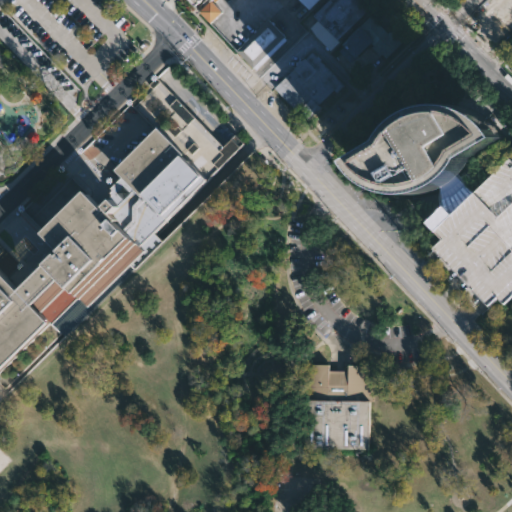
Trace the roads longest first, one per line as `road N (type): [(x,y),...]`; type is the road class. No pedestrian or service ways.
road 1 (secondary): [(511,383),(141,0)]
road 2 (residential): [(177,36),(0,210)]
road 3 (residential): [(304,164),(447,28)]
